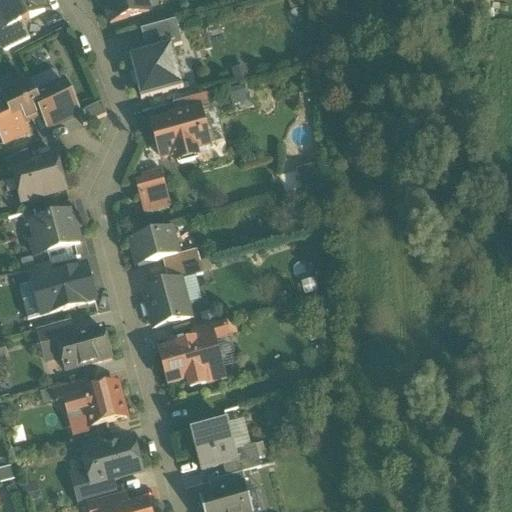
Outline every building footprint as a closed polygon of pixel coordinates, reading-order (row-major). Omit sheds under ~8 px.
[(45,13),(38,0),(2,0),(0,1),(0,18),(1,18),(7,30),(7,31),(22,24),(45,13)] [(102,0),(110,25),(149,14),(144,0),(102,0)] [(141,33),(147,56),(172,49),(173,50),(182,48),(176,23),(141,33)] [(0,33),(0,52),(1,55),(30,41),(22,24),(7,31),(7,30),(1,33),(0,33)] [(130,61),(141,103),(184,92),(173,50),(172,49),(147,56),(130,61)] [(313,64),(310,51),(295,55),(299,68),(313,64)] [(249,83),(246,68),(231,72),(235,87),(249,83)] [(0,84),(0,93),(3,99),(16,93),(10,80),(0,84)] [(64,84),(35,98),(43,117),(42,118),(48,130),(78,116),(64,84)] [(23,127),(42,118),(43,117),(35,98),(29,87),(16,93),(3,99),(9,113),(16,130),(23,127)] [(250,104),(246,92),(230,97),(233,109),(250,104)] [(173,106),(176,120),(210,111),(206,97),(173,106)] [(78,116),(83,128),(106,118),(101,105),(78,116)] [(177,157),(179,167),(197,162),(195,153),(225,144),(216,110),(210,111),(176,120),(153,127),(162,161),(177,157)] [(27,135),(23,127),(16,130),(9,113),(0,117),(0,137),(4,146),(27,135)] [(4,163),(7,173),(13,172),(12,171),(31,166),(28,153),(4,163)] [(13,172),(21,204),(66,192),(57,159),(31,166),(12,171),(13,172)] [(318,187),(313,167),(296,172),(302,192),(318,187)] [(137,185),(140,198),(165,192),(160,174),(143,179),(144,183),(137,185)] [(165,192),(140,198),(144,216),(169,209),(165,192)] [(22,216),(26,228),(32,226),(60,219),(57,207),(22,216)] [(30,243),(34,257),(47,254),(70,248),(80,245),(72,215),(60,219),(32,226),(36,242),(30,243)] [(131,242),(138,269),(178,258),(171,231),(131,242)] [(47,254),(50,267),(74,260),(70,248),(47,254)] [(163,262),(166,274),(200,265),(197,253),(163,262)] [(203,277),(200,265),(166,274),(169,286),(180,283),(195,279),(203,277)] [(16,276),(19,289),(33,285),(32,284),(53,278),(50,267),(16,276)] [(33,285),(37,300),(23,304),(27,321),(28,321),(28,322),(42,319),(96,304),(86,270),(53,278),(32,284),(33,285)] [(180,284),(186,307),(202,303),(195,279),(180,283),(180,284)] [(144,293),(155,331),(190,322),(186,307),(180,284),(144,293)] [(19,289),(23,304),(37,300),(33,285),(19,289)] [(325,312),(325,299),(303,305),(306,316),(325,312)] [(37,332),(42,350),(59,345),(58,343),(73,339),(69,324),(37,332)] [(191,334),(194,345),(213,341),(214,344),(229,339),(225,325),(191,334)] [(63,359),(67,374),(111,362),(103,331),(73,339),(58,343),(59,345),(63,359)] [(237,369),(229,339),(214,344),(222,373),(237,369)] [(188,382),(190,391),(207,387),(204,378),(222,373),(214,344),(213,341),(194,345),(161,354),(170,387),(188,382)] [(45,364),(63,359),(59,345),(42,350),(45,364)] [(204,378),(207,387),(208,389),(225,385),(222,373),(204,378)] [(52,390),(56,403),(63,401),(63,400),(90,393),(87,381),(52,390)] [(88,419),(90,430),(126,420),(126,418),(127,415),(125,407),(122,406),(117,386),(90,393),(63,400),(63,401),(68,417),(77,422),(88,419)] [(72,434),(90,430),(88,419),(77,422),(68,417),(72,434)] [(243,423),(228,427),(236,454),(251,450),(243,423)] [(191,437),(201,475),(223,469),(230,467),(239,465),(236,454),(228,427),(191,437)] [(81,445),(85,457),(105,452),(102,439),(81,445)] [(92,487),(93,488),(111,483),(141,475),(133,444),(105,452),(85,457),(84,457),(89,472),(92,487)] [(230,467),(233,479),(261,471),(255,449),(251,450),(236,454),(239,465),(230,467)] [(226,481),(233,479),(230,467),(223,469),(226,481)] [(11,469),(0,472),(0,486),(15,483),(11,469)] [(72,477),(76,491),(92,487),(89,472),(72,477)] [(208,486),(211,497),(246,488),(243,476),(226,481),(208,486)] [(81,508),(87,506),(115,498),(111,483),(93,488),(92,487),(76,491),(81,508)] [(199,500),(202,511),(252,511),(247,492),(246,488),(211,497),(199,500)] [(264,511),(259,489),(247,492),(252,511),(264,511)] [(126,496),(115,498),(87,506),(88,511),(108,511),(129,506),(126,496)]
